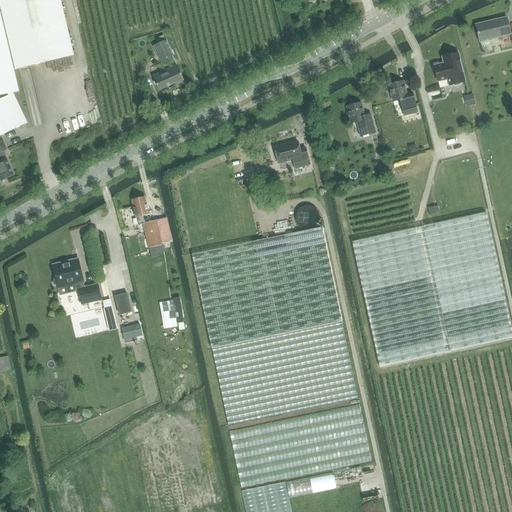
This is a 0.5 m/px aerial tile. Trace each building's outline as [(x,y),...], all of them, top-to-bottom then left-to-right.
[(60,0),(0,0),(0,6),(2,13),(0,13),(0,135),(27,123),(24,118),(20,120),(8,94),(19,91),(14,70),(74,56),(60,0)] [(511,44),(511,31),(509,32),(506,17),(475,24),(479,41),(510,34),(511,44)] [(166,30),(154,34),(155,39),(167,36),(166,30)] [(160,61),(172,56),(166,41),(154,46),(160,61)] [(445,80),(461,77),(454,48),(438,52),(440,58),(430,60),(433,76),(444,74),(445,80)] [(185,85),(178,69),(177,66),(153,76),(159,91),(175,84),(177,88),(185,85)] [(403,81),(388,85),(392,102),(399,100),(403,116),(417,113),(412,93),(406,95),(403,81)] [(473,95),(465,96),(467,106),(475,104),(473,95)] [(367,128),(373,127),(370,115),(364,116),(361,103),(346,107),(350,124),(357,122),(361,136),(369,134),(367,128)] [(296,141),(273,147),(277,163),(291,159),(293,168),(299,167),(308,164),(304,148),(298,149),(296,141)] [(6,150),(3,142),(0,143),(0,180),(0,181),(6,179),(5,179),(14,175),(13,174),(13,175),(6,157),(5,158),(2,151),(6,150)] [(409,147),(408,147),(410,153),(417,152),(416,145),(409,147)] [(142,224),(148,248),(171,243),(165,218),(148,222),(146,215),(148,215),(144,198),(131,201),(135,218),(136,217),(138,225),(142,224)] [(314,219),(314,217),(314,214),(313,212),(312,210),(311,208),(307,206),(304,205),(301,205),(298,206),(295,208),(294,209),(292,212),(291,216),(292,221),(293,223),(294,224),(298,227),(302,228),(305,228),(307,227),(311,225),(312,223),(313,221),(314,219)] [(353,242),(380,367),(511,338),(511,329),(486,212),(353,242)] [(212,349),(213,349),(226,415),(223,416),(239,491),(373,464),(344,322),(342,322),(323,228),(192,255),(212,349)] [(84,288),(78,261),(69,263),(68,261),(62,262),(62,265),(59,266),(59,263),(52,265),(56,279),(54,279),(54,286),(58,285),(58,287),(66,285),(67,288),(77,286),(82,305),(101,300),(97,284),(84,288)] [(127,294),(115,297),(119,315),(131,312),(127,294)] [(141,333),(139,324),(121,329),(123,337),(141,333)] [(0,372),(10,370),(7,357),(0,358),(0,372)]
